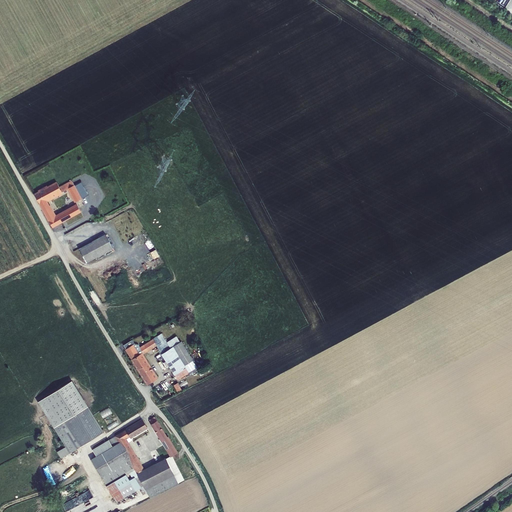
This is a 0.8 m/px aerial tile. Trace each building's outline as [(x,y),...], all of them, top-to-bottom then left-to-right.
[(37,187),(32,190),(41,206),(55,233),(64,228),(84,217),(77,205),(55,217),(46,200),(68,189),(75,202),(89,195),(81,181),(74,185),(72,181),(59,188),(57,182),(40,191),(37,187)] [(91,242),(82,225),(64,235),(73,252),(79,248),(86,263),(113,248),(106,234),(91,242)] [(177,380),(197,367),(181,341),(170,348),(161,334),(152,339),(151,336),(138,345),(138,344),(135,345),(132,340),(123,345),(147,384),(157,378),(142,354),(156,345),(176,376),(175,377),(177,380)] [(71,382),(65,385),(80,411),(87,407),(71,382)] [(37,402),(68,453),(69,453),(102,433),(87,407),(80,411),(65,385),(37,402)] [(155,418),(150,421),(152,424),(171,456),(172,456),(177,453),(168,437),(167,437),(155,418)] [(166,459),(143,470),(125,439),(129,436),(130,437),(147,428),(142,420),(110,440),(114,446),(91,460),(116,502),(136,491),(126,475),(129,473),(133,479),(135,478),(144,494),(147,493),(150,497),(178,483),(166,459)] [(171,456),(166,459),(178,483),(184,480),(172,456),(171,456)] [(63,504),(65,511),(77,506),(74,499),(63,504)]
